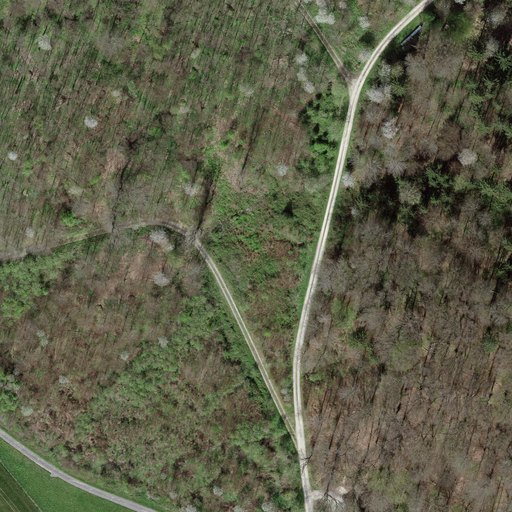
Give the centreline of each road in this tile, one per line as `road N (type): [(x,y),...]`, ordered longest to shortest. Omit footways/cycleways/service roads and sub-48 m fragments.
road 1 (track): [(427,0),(381,45),(355,88),(298,342),(309,511)]
road 2 (track): [(0,260),(145,223),(186,232),(245,330),(301,453)]
road 3 (track): [(0,432),(64,476),(147,511)]
